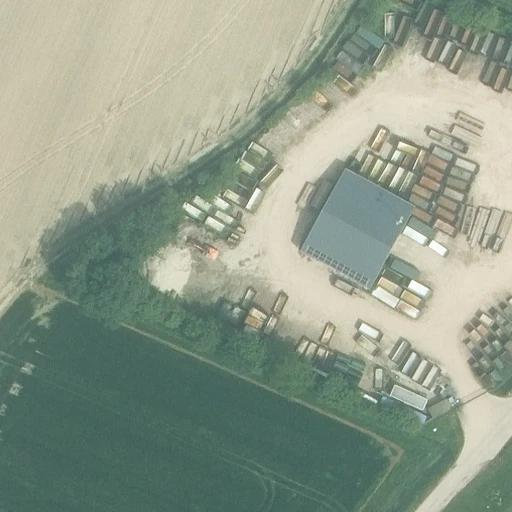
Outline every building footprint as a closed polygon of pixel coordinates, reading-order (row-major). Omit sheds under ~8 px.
[(461,14),(465,2),(458,0),(415,0),(410,16),(433,24),(439,7),(461,14)] [(414,56),(436,65),(445,41),(424,33),(414,56)] [(447,145),(444,155),(469,163),(472,152),(447,145)] [(293,163),(276,166),(278,176),(295,173),(293,163)] [(301,254),(371,292),(416,209),(347,171),(301,254)] [(460,202),(455,215),(473,223),(478,210),(460,202)] [(447,400),(429,410),(434,420),(452,410),(447,400)] [(454,432),(467,424),(461,415),(448,424),(454,432)]
